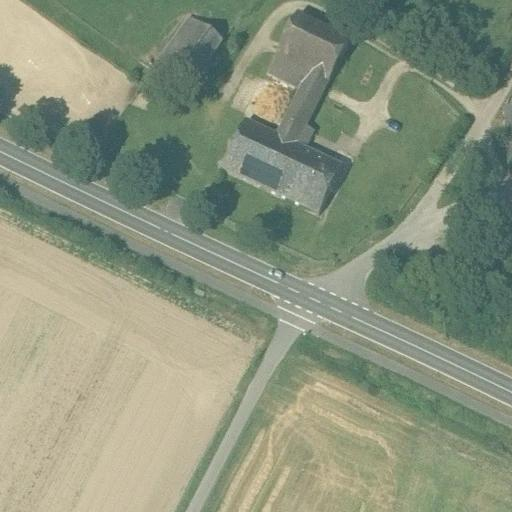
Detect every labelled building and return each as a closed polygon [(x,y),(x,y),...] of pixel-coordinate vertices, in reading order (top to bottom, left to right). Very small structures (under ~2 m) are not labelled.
[(351,42),(297,15),(276,58),(329,85),(351,42)] [(189,19),(152,71),(186,94),(222,43),(189,19)] [(300,92),(277,137),(303,150),(304,150),(313,132),(306,129),(329,85),(276,58),(267,75),(300,92)] [(277,137),(245,122),(222,170),(279,197),(303,150),(277,137)] [(304,150),(303,150),(279,197),(319,217),(342,169),(304,150)]
